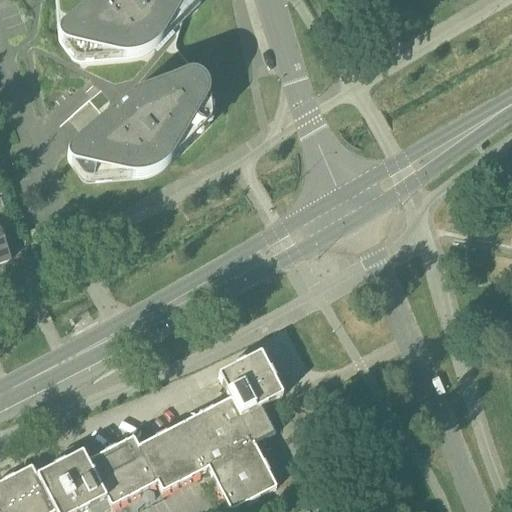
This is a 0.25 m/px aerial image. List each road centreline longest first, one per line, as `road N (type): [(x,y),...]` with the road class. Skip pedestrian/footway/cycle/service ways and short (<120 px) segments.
road 1 (tertiary): [(119,333),(346,208)]
road 2 (residential): [(346,208),(308,124),(269,0)]
road 3 (tertiary): [(346,208),(511,109)]
road 4 (tertiary): [(0,396),(119,333)]
